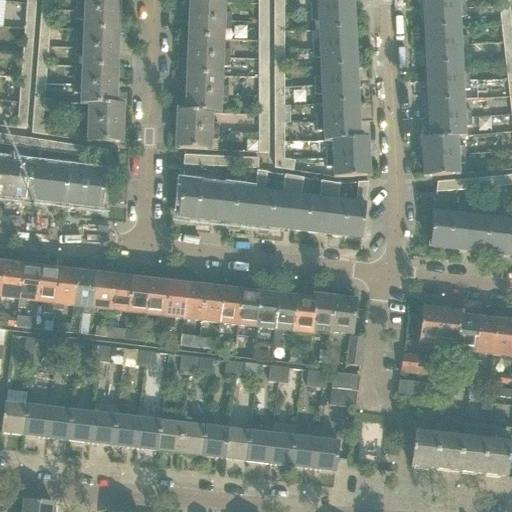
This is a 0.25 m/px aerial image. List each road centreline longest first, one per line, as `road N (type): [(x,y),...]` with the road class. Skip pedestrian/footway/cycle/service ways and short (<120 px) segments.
road 1 (residential): [(389,273),(399,210),(386,0)]
road 2 (residential): [(143,244),(153,0)]
road 3 (residential): [(382,272),(143,244)]
road 4 (residential): [(286,509),(82,486)]
road 5 (residential): [(143,244),(0,228)]
road 6 (residential): [(366,404),(382,272)]
road 7 (residential): [(511,283),(389,273)]
